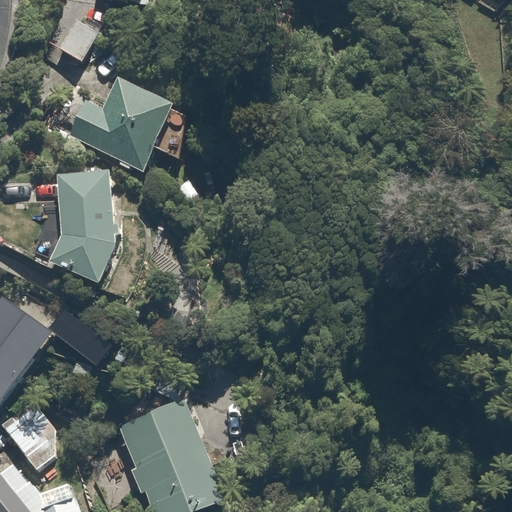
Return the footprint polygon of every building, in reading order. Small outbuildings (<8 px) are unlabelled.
[(104,0),(104,7),(167,15),(169,0),(104,0)] [(56,53),(80,72),(107,37),(82,18),(56,53)] [(89,110),(74,139),(155,183),(167,162),(178,168),(197,133),(186,127),(191,117),(127,82),(107,120),(89,110)] [(65,182),(64,246),(53,268),(103,294),(125,252),(116,247),(128,247),(129,183),(65,182)] [(0,305),(0,413),(12,421),(64,339),(3,301),(0,305)] [(136,476),(149,505),(155,503),(159,511),(239,511),(240,511),(189,401),(122,432),(142,474),(136,476)] [(40,413),(8,434),(39,479),(71,458),(40,413)] [(84,511),(74,500),(58,511),(47,511),(14,470),(0,481),(0,511),(84,511)]
